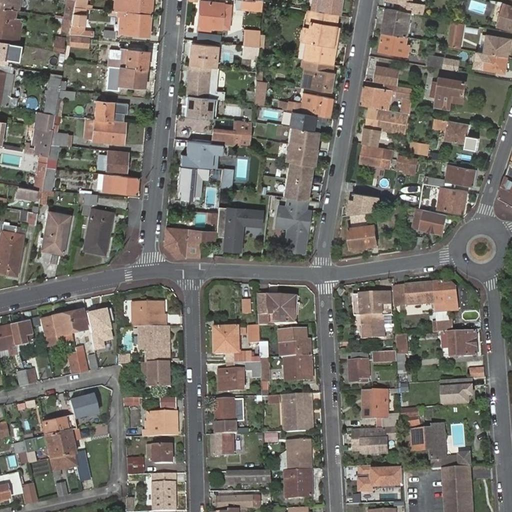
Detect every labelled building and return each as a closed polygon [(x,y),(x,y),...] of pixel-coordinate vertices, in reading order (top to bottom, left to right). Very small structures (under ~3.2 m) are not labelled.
[(0,0),(0,8),(13,10),(13,6),(10,5),(4,4),(4,0),(0,0)] [(118,11),(150,14),(151,0),(116,0),(116,11),(118,11)] [(309,6),(308,10),(311,11),(312,9),(339,14),(341,0),(312,0),(312,7),(309,6)] [(413,13),(418,13),(419,3),(416,3),(416,0),(387,0),(388,0),(404,3),(403,11),(413,13)] [(200,2),(198,26),(228,29),(231,5),(200,2)] [(511,6),(505,5),(499,27),(511,31),(511,6)] [(71,20),(68,34),(92,36),(92,33),(83,32),(85,8),(73,6),(71,20)] [(13,10),(0,8),(0,41),(7,43),(14,44),(18,45),(22,20),(12,18),(13,11),(13,10)] [(388,9),(384,33),(408,37),(413,13),(403,11),(388,9)] [(149,36),(150,14),(118,11),(117,16),(120,16),(126,17),(125,33),(149,36)] [(307,41),(304,60),(333,65),(336,45),(332,45),(335,26),(337,15),(312,11),(309,28),(304,28),(303,40),(307,41)] [(118,32),(125,33),(126,17),(120,16),(118,32)] [(60,33),(68,34),(71,20),(62,19),(60,33)] [(460,48),(464,24),(452,22),(448,44),(448,46),(460,48)] [(244,30),(243,45),(259,47),(260,31),(244,30)] [(408,37),(384,33),(381,52),(408,57),(409,47),(407,47),(408,37)] [(54,36),(51,51),(62,52),(65,38),(54,36)] [(70,36),(69,45),(87,47),(88,38),(70,36)] [(486,53),(509,58),(511,40),(489,36),(486,53)] [(7,43),(4,58),(11,60),(14,44),(7,43)] [(191,44),(189,65),(214,68),(217,46),(191,44)] [(119,66),(120,50),(108,48),(107,65),(119,66)] [(120,50),(119,66),(142,69),(143,61),(146,62),(147,52),(120,50)] [(486,53),(479,52),(477,68),(507,73),(509,58),(486,53)] [(430,67),(444,70),(445,59),(432,56),(430,67)] [(459,62),(445,60),(444,70),(455,71),(455,70),(458,71),(459,62)] [(189,65),(186,95),(213,98),(213,94),(216,68),(214,68),(189,65)] [(142,69),(119,66),(117,85),(144,88),(146,69),(142,69)] [(378,67),(376,82),(399,85),(401,70),(378,67)] [(309,68),(306,88),(331,92),(334,73),(309,68)] [(0,105),(4,106),(9,73),(0,71),(0,105)] [(48,78),(42,113),(54,115),(57,102),(58,97),(58,90),(60,84),(60,80),(48,78)] [(440,94),(439,99),(463,103),(467,83),(442,79),(441,84),(435,83),(434,85),(433,91),(434,93),(440,94)] [(398,98),(400,87),(386,84),(384,91),(392,92),(391,97),(398,98)] [(392,92),(384,91),(364,87),(361,106),(372,107),(389,110),(391,97),(392,92)] [(414,100),(415,89),(400,87),(398,98),(407,100),(414,100)] [(186,95),(184,116),(210,118),(211,103),(216,103),(216,98),(213,98),(186,95)] [(307,113),(319,116),(329,117),(332,98),(313,95),(311,103),(309,103),(308,105),(307,113)] [(412,112),(414,100),(407,100),(405,113),(410,114),(412,114),(412,112)] [(109,120),(113,120),(115,102),(98,101),(96,119),(109,120)] [(291,111),(292,111),(307,113),(308,105),(292,102),(291,111)] [(224,106),(225,116),(240,116),(240,106),(224,106)] [(406,135),(410,114),(405,113),(397,112),(389,110),(372,107),(365,145),(380,147),(382,130),(406,135)] [(251,116),(251,119),(259,120),(260,112),(252,110),(251,116)] [(319,132),(330,133),(331,126),(318,124),(319,116),(307,113),(292,111),(290,117),(294,118),(293,122),(299,123),(300,124),(317,127),(317,131),(319,131),(319,132)] [(22,149),(21,153),(27,154),(47,157),(49,144),(51,132),(53,122),(54,115),(42,113),(37,112),(35,126),(39,127),(35,151),(22,149)] [(471,125),(436,118),(435,125),(449,128),(447,141),(468,145),(471,125)] [(96,119),(93,119),(91,139),(122,142),(124,121),(113,120),(109,120),(96,119)] [(213,129),(212,143),(221,144),(240,146),(246,146),(249,146),(251,122),(234,120),(233,131),(213,129)] [(317,131),(291,127),(285,160),(288,161),(313,165),(319,132),(319,131),(317,131)] [(51,132),(49,144),(67,145),(69,134),(51,132)] [(181,154),(180,166),(217,169),(218,154),(221,154),(221,144),(212,143),(187,141),(186,155),(181,154)] [(410,141),(408,152),(427,155),(429,145),(410,141)] [(365,146),(362,163),(381,167),(389,168),(392,151),(383,150),(365,146)] [(107,150),(106,159),(115,160),(116,151),(107,150)] [(115,160),(106,159),(105,169),(125,171),(126,152),(116,151),(115,160)] [(417,159),(401,156),(398,172),(414,175),(417,159)] [(313,165),(288,161),(282,196),(288,197),(308,200),(313,165)] [(511,161),(511,162),(500,195),(511,202),(511,161)] [(35,175),(44,177),(45,168),(46,163),(37,162),(35,175)] [(180,167),(177,191),(196,193),(198,179),(203,179),(204,169),(180,167)] [(459,184),(469,186),(474,187),(477,172),(454,167),(453,170),(458,171),(456,180),(452,179),(451,183),(459,184)] [(220,188),(230,189),(231,170),(222,170),(220,188)] [(135,177),(103,174),(99,189),(102,192),(135,195),(137,177),(135,177)] [(465,214),(469,191),(458,190),(446,188),(442,187),(438,209),(465,214)] [(34,197),(40,198),(41,192),(16,188),(15,197),(33,200),(34,197)] [(380,198),(353,193),(350,216),(377,211),(380,198)] [(81,194),(81,205),(95,205),(95,194),(81,194)] [(311,211),(306,210),(308,200),(288,197),(287,207),(280,206),(276,225),(288,227),(285,249),(304,252),(311,211)] [(218,207),(219,202),(209,201),(208,213),(207,223),(216,224),(218,207)] [(105,216),(106,210),(92,207),(83,249),(105,253),(112,218),(105,216)] [(262,211),(218,207),(216,237),(223,237),(222,251),(240,252),(242,226),(261,227),(262,211)] [(46,209),(40,245),(51,247),(50,251),(62,254),(70,214),(46,209)] [(113,212),(106,210),(105,216),(112,218),(113,212)] [(443,234),(447,215),(425,211),(425,212),(417,210),(413,228),(421,229),(443,234)] [(33,225),(35,214),(26,212),(24,223),(33,225)] [(6,270),(16,272),(23,236),(14,235),(16,227),(2,225),(0,237),(0,273),(5,275),(6,270)] [(350,230),(353,249),(378,246),(375,226),(368,227),(367,225),(363,225),(363,228),(350,230)] [(177,258),(185,257),(186,248),(199,249),(200,245),(200,243),(213,244),(215,233),(166,228),(165,246),(177,258)] [(413,251),(421,249),(423,237),(415,236),(413,251)] [(444,282),(434,283),(435,303),(436,311),(459,309),(457,288),(452,284),(444,285),(444,282)] [(435,303),(434,283),(394,287),(395,298),(408,297),(408,305),(435,303)] [(300,297),(259,294),(260,305),(260,315),(278,314),(277,325),(293,324),(295,314),(296,304),(300,304),(300,297)] [(394,317),(392,294),(353,296),(354,317),(362,317),(363,338),(384,337),(383,317),(394,317)] [(165,326),(164,301),(132,302),(133,327),(165,326)] [(105,308),(86,313),(94,350),(104,348),(102,341),(112,339),(105,308)] [(77,311),(66,313),(71,332),(87,329),(83,313),(78,315),(77,311)] [(71,332),(66,313),(56,315),(57,319),(52,320),(56,335),(71,332)] [(28,322),(11,325),(15,345),(17,344),(25,343),(23,335),(30,333),(28,322)] [(454,322),(437,323),(437,332),(454,331),(454,322)] [(0,327),(0,347),(15,345),(11,325),(0,327)] [(165,326),(133,327),(134,334),(140,333),(141,351),(147,350),(147,363),(168,362),(171,362),(171,343),(167,343),(167,334),(170,334),(170,326),(165,326)] [(261,343),(260,326),(248,326),(249,344),(261,343)] [(251,363),(254,363),(254,354),(242,354),(241,328),(217,329),(218,355),(234,355),(235,364),(237,364),(251,363)] [(291,357),(311,355),(311,350),(312,349),(311,341),(309,341),(308,332),(279,333),(279,344),(289,344),(289,350),(291,351),(291,357)] [(476,332),(450,334),(442,335),(443,348),(451,347),(452,357),(477,355),(476,332)] [(408,334),(397,335),(399,356),(409,355),(408,334)] [(85,354),(87,370),(95,369),(93,353),(85,354)] [(313,379),(312,355),(311,355),(291,357),(290,357),(290,362),(292,362),(293,372),(287,372),(288,380),(300,380),(313,379)] [(76,360),(79,373),(87,371),(84,358),(76,360)] [(269,358),(261,358),(261,363),(262,377),(262,381),(271,381),(269,358)] [(69,361),(72,374),(79,373),(76,360),(69,361)] [(350,361),(351,382),(369,381),(368,360),(350,361)] [(168,362),(140,363),(141,371),(147,378),(148,388),(169,387),(168,362)] [(262,377),(261,363),(254,363),(251,363),(237,364),(237,370),(220,371),(221,390),(244,389),(244,370),(253,370),(253,378),(262,377)] [(25,371),(28,384),(36,382),(33,369),(25,371)] [(475,379),(485,379),(484,369),(470,370),(470,380),(475,379)] [(17,373),(20,385),(28,384),(25,371),(23,371),(17,373)] [(470,380),(449,381),(449,387),(440,387),(441,400),(473,398),(473,393),(476,392),(475,379),(470,380)] [(384,417),(385,428),(400,427),(399,416),(390,417),(388,390),(370,390),(371,402),(364,402),(365,418),(379,418),(384,417)] [(419,404),(419,393),(409,393),(408,404),(419,404)] [(285,407),(286,421),(309,420),(308,406),(308,394),(285,395),(285,407)] [(138,396),(123,397),(124,407),(139,405),(138,396)] [(177,407),(177,398),(162,398),(162,407),(177,407)] [(216,401),(218,434),(238,433),(236,400),(216,401)] [(126,408),(127,428),(142,427),(140,408),(126,408)] [(406,410),(407,427),(419,425),(418,409),(406,410)] [(103,411),(73,417),(76,429),(85,428),(88,427),(105,424),(103,411)] [(150,414),(151,431),(147,431),(147,435),(179,434),(178,413),(150,414)] [(76,429),(73,417),(43,423),(45,435),(57,433),(69,430),(76,429)] [(0,438),(10,436),(6,421),(0,423),(0,438)] [(414,442),(408,443),(409,451),(414,450),(415,452),(431,451),(431,461),(443,460),(443,469),(472,467),(471,455),(460,456),(460,458),(446,458),(444,425),(433,426),(432,429),(413,431),(414,442)] [(387,456),(387,444),(401,443),(400,429),(396,429),(358,431),(358,441),(362,441),(362,457),(387,456)] [(73,453),(74,453),(69,430),(57,433),(62,455),(73,453)] [(264,431),(264,442),(278,442),(278,431),(264,431)] [(50,458),(62,455),(57,433),(45,435),(44,435),(47,448),(52,447),(53,455),(49,455),(49,458),(50,458)] [(214,436),(214,455),(224,455),(236,455),(236,436),(214,436)] [(289,440),(290,469),(297,469),(310,468),(313,468),(312,439),(289,440)] [(155,446),(155,464),(174,463),(173,446),(155,446)] [(75,465),(78,481),(89,478),(87,462),(84,463),(82,451),(74,453),(73,453),(75,465)] [(75,465),(73,453),(62,455),(50,458),(54,475),(60,474),(59,468),(75,465)] [(128,458),(129,473),(145,473),(144,458),(128,458)] [(392,489),(405,489),(404,466),(384,467),(385,474),(385,489),(392,489)] [(472,467),(443,469),(444,482),(457,481),(473,480),(472,467)] [(297,469),(290,469),(285,470),(286,497),(311,496),(310,468),(297,469)] [(6,494),(22,491),(21,488),(18,472),(3,476),(5,485),(0,486),(0,498),(7,497),(6,494)] [(271,482),(270,472),(228,473),(229,477),(232,477),(233,484),(271,482)] [(177,511),(176,473),(152,474),(153,511),(177,511)] [(385,489),(385,474),(375,474),(375,490),(373,490),(374,499),(393,498),(392,489),(385,489)] [(474,511),(473,480),(457,481),(457,494),(445,494),(445,511),(474,511)] [(56,484),(59,496),(66,495),(63,482),(56,484)] [(26,491),(29,503),(37,501),(34,489),(26,491)] [(211,492),(211,508),(254,506),(253,496),(237,497),(237,491),(211,492)]
